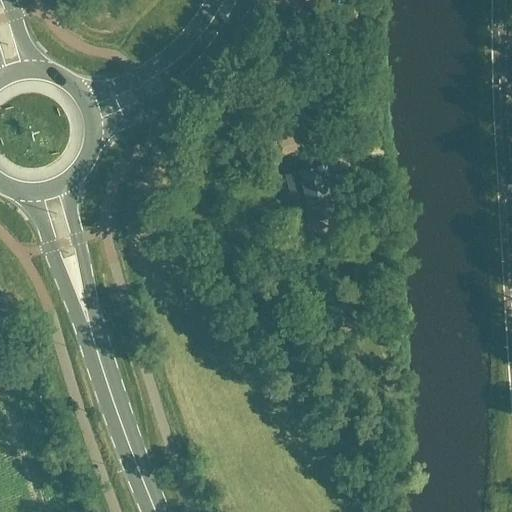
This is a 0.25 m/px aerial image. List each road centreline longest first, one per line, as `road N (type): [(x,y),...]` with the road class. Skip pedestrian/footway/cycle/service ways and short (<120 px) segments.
road 1 (tertiary): [(511,232),(504,0)]
road 2 (primary): [(94,131),(187,81),(245,0)]
road 3 (primary): [(156,511),(91,338)]
road 4 (unclassified): [(216,0),(170,57),(86,101)]
road 5 (primary): [(26,193),(91,338)]
road 6 (primary): [(91,338),(66,183)]
